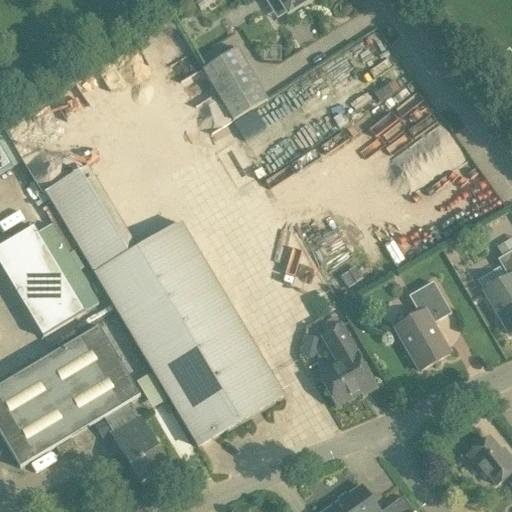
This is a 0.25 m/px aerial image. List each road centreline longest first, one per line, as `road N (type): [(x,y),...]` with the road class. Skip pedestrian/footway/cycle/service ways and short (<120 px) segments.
road 1 (unclassified): [(183,511),(384,428)]
road 2 (unclassified): [(511,175),(383,0)]
road 3 (unclassified): [(384,428),(511,375)]
